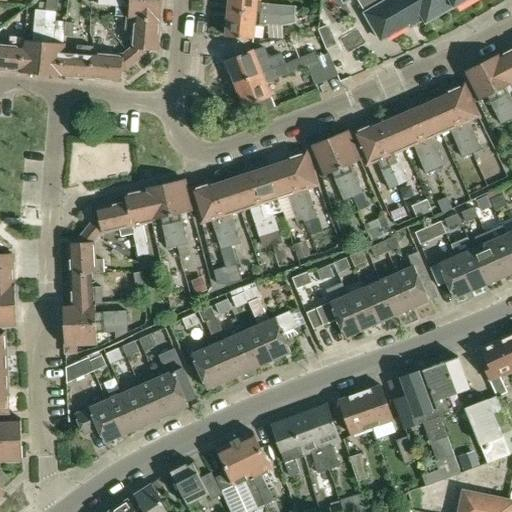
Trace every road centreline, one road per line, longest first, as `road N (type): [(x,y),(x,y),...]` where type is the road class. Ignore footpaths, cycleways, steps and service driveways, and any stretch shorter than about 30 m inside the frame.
road 1 (unclassified): [(63,511),(129,468),(246,412),(511,309)]
road 2 (residential): [(62,511),(42,436),(38,361),(48,342),(61,96)]
road 3 (residential): [(201,155),(511,25)]
